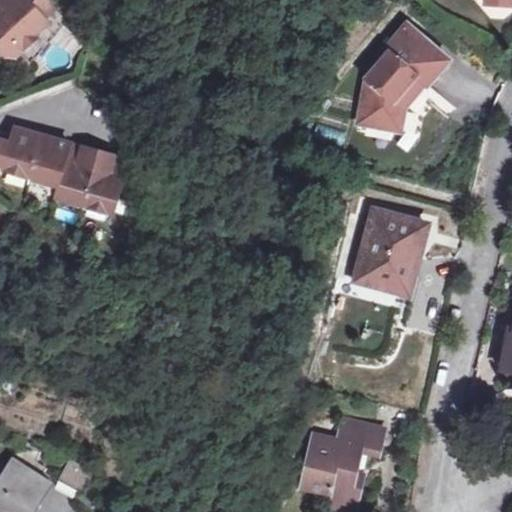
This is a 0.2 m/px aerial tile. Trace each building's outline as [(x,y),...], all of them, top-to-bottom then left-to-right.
[(47,0),(0,0),(0,13),(2,12),(7,16),(0,23),(0,47),(3,50),(12,51),(20,43),(26,49),(39,37),(37,34),(50,22),(45,18),(55,8),(47,0)] [(409,110),(424,93),(419,89),(425,83),(431,89),(453,64),(412,27),(373,72),(362,126),(398,133),(403,109),(409,110)] [(26,49),(20,43),(12,51),(17,57),(26,49)] [(87,147),(17,128),(13,143),(0,139),(0,163),(8,165),(7,170),(61,184),(58,195),(116,211),(130,159),(115,155),(114,160),(85,152),(87,147)] [(405,288),(415,290),(429,236),(377,223),(359,292),(401,303),(405,288)] [(411,306),(415,290),(405,288),(401,303),(411,306)] [(511,325),(511,329),(506,328),(498,366),(511,368),(511,325)] [(346,425),(341,445),(317,439),(304,490),(328,496),(325,510),(338,511),(354,511),(362,480),(356,479),(362,452),(377,456),(383,433),(346,425)] [(79,462),(70,482),(67,490),(88,499),(91,495),(101,471),(79,462)] [(49,480),(15,463),(0,488),(0,511),(39,511),(40,511),(34,508),(49,480)]
